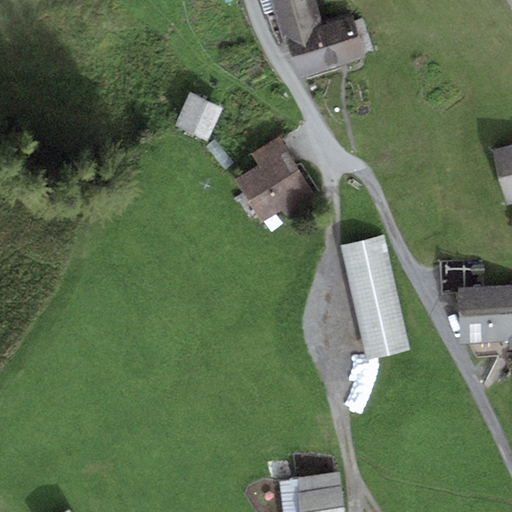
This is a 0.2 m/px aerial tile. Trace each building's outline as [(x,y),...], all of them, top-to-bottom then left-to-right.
[(322,25),(314,0),(270,0),(284,42),(288,41),(287,36),(322,25)] [(300,79),(366,58),(353,16),(322,25),(287,36),(288,41),(300,79)] [(224,108),(190,93),(175,125),(208,140),(224,108)] [(317,200),(279,137),(250,154),(257,166),(235,179),(261,223),(284,210),(288,217),(317,200)] [(511,144),(492,149),(507,205),(511,203),(511,144)] [(383,236),(341,245),(366,361),(409,351),(383,236)] [(511,285),(456,289),(459,344),(509,341),(510,350),(511,349),(511,285)] [(342,511),(336,474),(289,481),(294,511),(342,511)]
